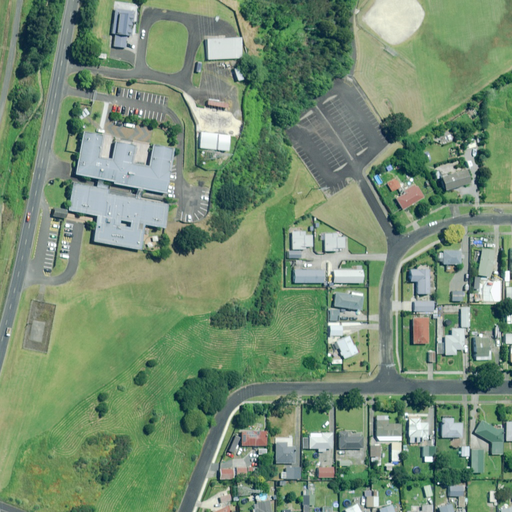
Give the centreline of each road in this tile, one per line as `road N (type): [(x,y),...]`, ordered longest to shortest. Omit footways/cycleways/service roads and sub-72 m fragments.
road 1 (tertiary): [(0,349),(71,0)]
road 2 (residential): [(186,511),(227,408),(240,396),(268,388),(387,388)]
road 3 (residential): [(387,388),(386,294),(398,246),(434,227),(511,219)]
road 4 (residential): [(387,388),(511,388)]
